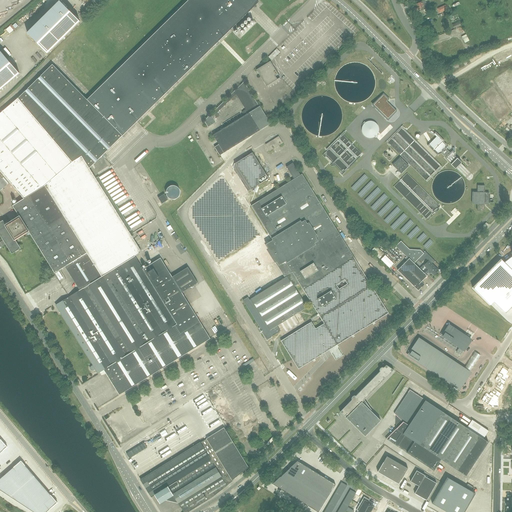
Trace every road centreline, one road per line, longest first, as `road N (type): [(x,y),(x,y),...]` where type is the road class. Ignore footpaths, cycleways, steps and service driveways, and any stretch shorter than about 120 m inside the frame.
road 1 (unknown): [(404,117),(441,119),(500,179),(502,193),(486,219),(472,230),(416,222),(387,231),(336,181),(366,153)]
road 2 (unclassified): [(150,511),(0,271)]
road 3 (secondary): [(381,352),(511,219)]
road 4 (secondary): [(503,160),(401,63)]
road 5 (unknown): [(158,137),(131,155),(129,172),(173,241)]
road 6 (unknown): [(0,95),(26,66),(13,36),(50,0)]
road 7 (secondary): [(214,511),(303,430)]
